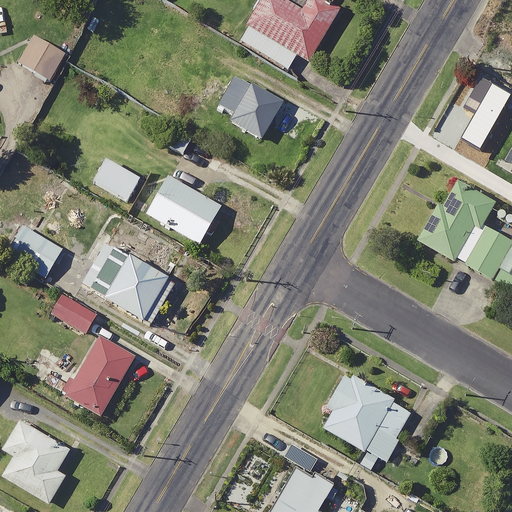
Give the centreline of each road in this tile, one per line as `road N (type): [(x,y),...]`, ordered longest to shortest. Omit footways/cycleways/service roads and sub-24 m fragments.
road 1 (tertiary): [(300,262),(453,0)]
road 2 (tertiary): [(153,511),(300,262)]
road 3 (residential): [(511,389),(300,262)]
